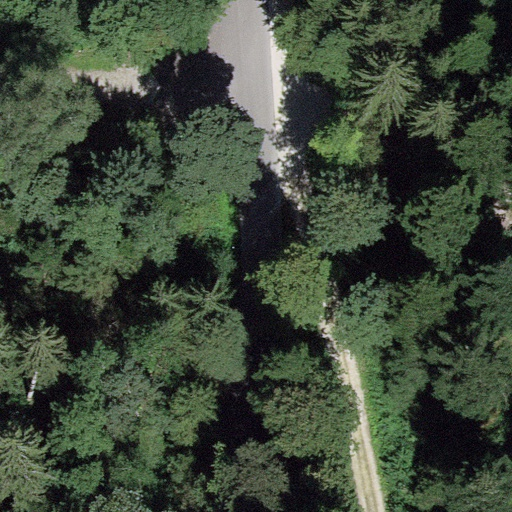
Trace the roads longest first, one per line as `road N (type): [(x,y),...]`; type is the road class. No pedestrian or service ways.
road 1 (unclassified): [(248,0),(263,233),(250,365),(209,511)]
road 2 (track): [(361,511),(299,208),(256,73)]
road 3 (track): [(511,237),(422,191),(256,73)]
road 4 (track): [(256,73),(162,102),(0,78)]
